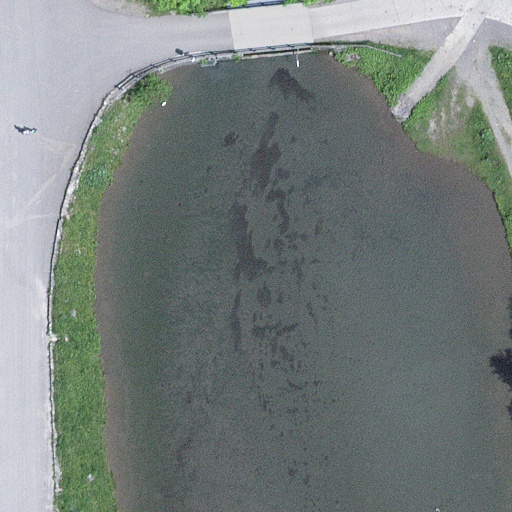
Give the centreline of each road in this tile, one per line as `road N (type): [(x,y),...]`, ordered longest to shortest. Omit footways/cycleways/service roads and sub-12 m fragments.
road 1 (residential): [(25,56),(16,181),(20,511)]
road 2 (residential): [(25,56),(434,0)]
road 3 (track): [(511,146),(443,0)]
